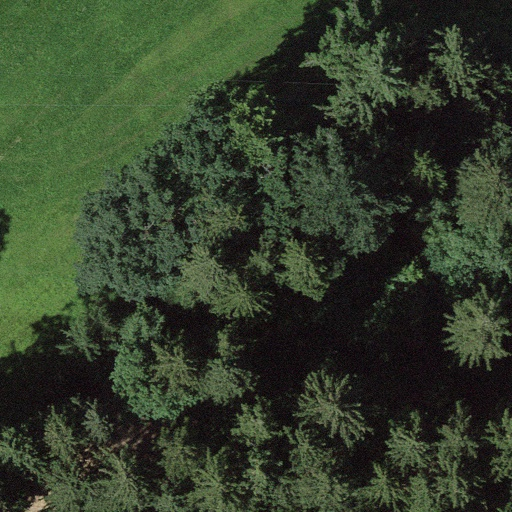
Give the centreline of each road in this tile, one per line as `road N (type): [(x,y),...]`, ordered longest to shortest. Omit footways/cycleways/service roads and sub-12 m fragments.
road 1 (track): [(0,438),(47,439),(495,0)]
road 2 (track): [(511,112),(475,163),(438,248),(413,255),(394,288),(395,316),(300,419),(152,455),(100,482),(66,511)]
